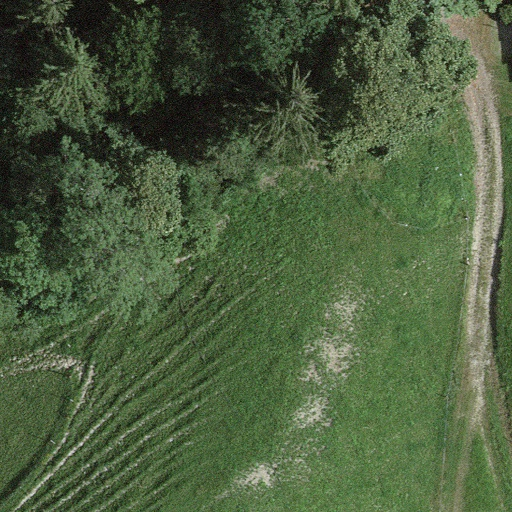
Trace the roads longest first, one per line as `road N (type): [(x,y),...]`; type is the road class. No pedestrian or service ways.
road 1 (track): [(483,0),(493,172),(481,326),(450,511)]
road 2 (track): [(328,56),(178,119),(49,201),(0,217)]
